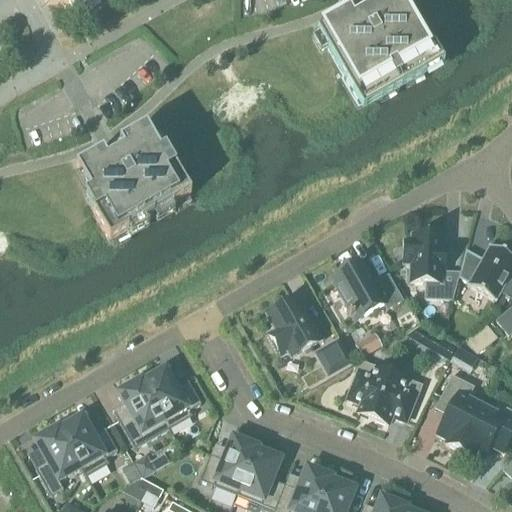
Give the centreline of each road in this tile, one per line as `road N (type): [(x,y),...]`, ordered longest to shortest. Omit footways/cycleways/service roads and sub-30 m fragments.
road 1 (residential): [(196,323),(254,413),(473,511)]
road 2 (residential): [(196,323),(477,166)]
road 3 (residential): [(0,435),(196,323)]
road 4 (residential): [(0,96),(58,64),(21,0)]
